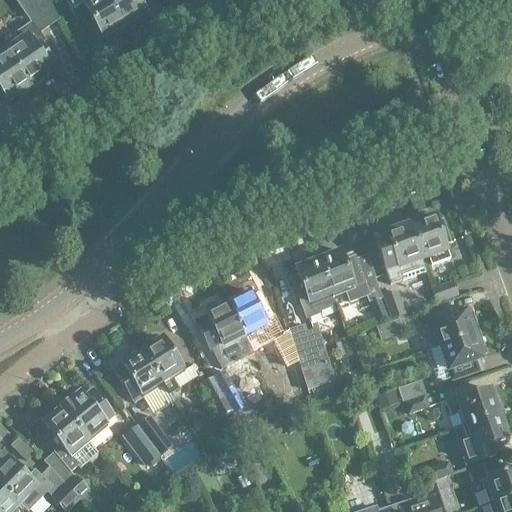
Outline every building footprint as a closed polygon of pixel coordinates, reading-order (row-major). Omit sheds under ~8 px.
[(59,21),(48,0),(13,0),(38,36),(59,21)] [(124,28),(107,0),(95,0),(94,1),(93,0),(63,0),(78,25),(90,18),(103,40),(124,28)] [(145,16),(135,0),(107,0),(124,28),(145,16)] [(28,38),(6,53),(31,89),(52,74),(48,67),(52,65),(39,45),(35,48),(28,38)] [(6,53),(0,56),(0,100),(4,97),(9,104),(31,89),(6,53)] [(435,218),(411,227),(423,261),(428,259),(431,268),(450,261),(435,218)] [(387,237),(375,241),(391,287),(428,274),(423,261),(411,227),(386,235),(387,237)] [(345,293),(349,304),(366,297),(369,303),(367,304),(375,325),(389,320),(381,298),(375,281),(366,285),(356,259),(344,263),(342,256),(343,255),(343,253),(341,254),(332,257),(330,253),(317,258),(332,298),(345,293)] [(332,298),(317,258),(303,264),(305,268),(296,271),(301,283),(293,286),(298,300),(306,297),(308,302),(302,305),(308,320),(322,315),(322,313),(336,308),(332,298)] [(436,305),(458,298),(453,283),(431,290),(436,305)] [(251,295),(248,296),(245,293),(241,292),(238,294),(236,298),(236,302),(228,306),(246,341),(268,330),(251,295)] [(390,295),(381,298),(389,320),(399,317),(390,295)] [(228,306),(219,310),(216,307),(213,307),(209,308),(207,312),(208,316),(207,316),(207,317),(195,323),(211,354),(212,353),(222,371),(226,369),(228,372),(245,363),(241,355),(250,350),(246,341),(228,306)] [(436,335),(441,348),(480,335),(473,314),(467,316),(466,313),(433,325),(423,329),(426,339),(436,335)] [(307,393),(334,384),(317,330),(306,334),(304,327),(272,337),(282,368),(297,363),(307,393)] [(480,335),(441,348),(453,383),(483,373),(483,371),(480,372),(476,363),(483,360),(482,358),(488,356),(480,335)] [(164,340),(162,342),(159,339),(155,339),(152,341),(150,345),(151,348),(143,353),(164,387),(169,396),(179,390),(197,379),(191,369),(184,373),(164,340)] [(164,387),(143,353),(135,359),(132,356),(128,356),(124,358),(123,361),(124,365),(122,366),(124,368),(115,373),(140,414),(169,396),(164,387)] [(238,424),(249,418),(245,411),(246,410),(225,373),(213,379),(238,424)] [(238,424),(213,379),(200,386),(211,406),(212,405),(220,419),(223,417),(227,425),(234,421),(237,424),(238,424)] [(403,405),(425,398),(420,383),(397,391),(402,405),(403,404),(403,405)] [(462,413),(466,427),(500,415),(492,391),(448,406),(452,417),(462,413)] [(81,396),(66,408),(92,439),(106,427),(105,426),(114,419),(91,392),(83,398),(81,396)] [(394,394),(374,401),(378,414),(399,407),(394,394)] [(408,417),(429,410),(425,398),(403,405),(408,417)] [(92,439),(66,408),(43,426),(60,447),(53,454),(59,461),(49,470),(63,485),(80,503),(85,508),(94,500),(90,495),(90,494),(73,476),(71,474),(78,468),(80,471),(98,456),(87,443),(92,439)] [(509,440),(500,415),(466,427),(455,431),(467,466),(501,454),(500,453),(499,453),(496,444),(509,440)] [(159,459),(171,450),(148,420),(137,428),(137,427),(136,428),(159,459)] [(159,459),(136,428),(122,439),(145,470),(159,459)] [(236,451),(215,460),(221,474),(242,465),(236,451)] [(7,461),(0,468),(0,487),(19,506),(29,496),(30,497),(37,490),(7,461)] [(495,465),(469,474),(472,485),(481,482),(485,492),(488,490),(493,504),(511,497),(511,471),(499,476),(495,465)] [(70,511),(80,503),(63,485),(53,495),(69,511),(70,511)] [(19,506),(0,487),(0,511),(22,511),(23,510),(19,506)] [(511,511),(511,497),(493,504),(489,506),(491,511),(511,511)] [(415,500),(392,508),(393,511),(438,511),(435,501),(418,507),(415,500)]
